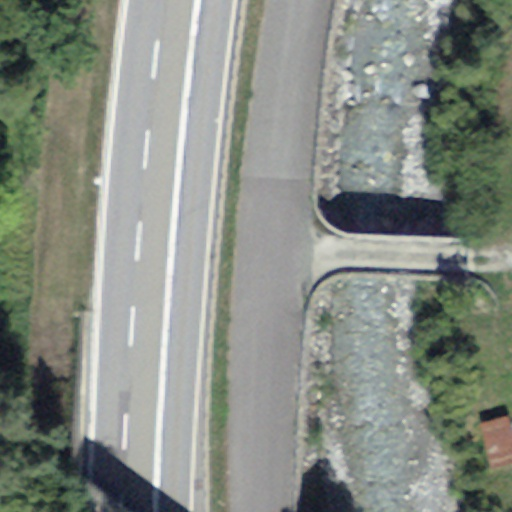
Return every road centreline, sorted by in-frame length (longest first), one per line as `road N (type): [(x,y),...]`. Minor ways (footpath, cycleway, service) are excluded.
road 1 (unclassified): [(260,511),(267,254),(298,0)]
road 2 (primary): [(135,511),(178,0)]
road 3 (track): [(267,254),(490,263)]
